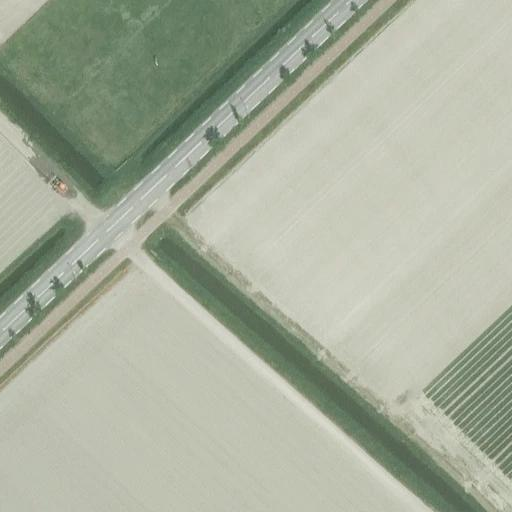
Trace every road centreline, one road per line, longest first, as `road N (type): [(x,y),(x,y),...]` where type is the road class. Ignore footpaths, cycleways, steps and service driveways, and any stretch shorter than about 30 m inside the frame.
road 1 (track): [(0,125),(107,233),(420,511)]
road 2 (tertiary): [(0,335),(353,0)]
